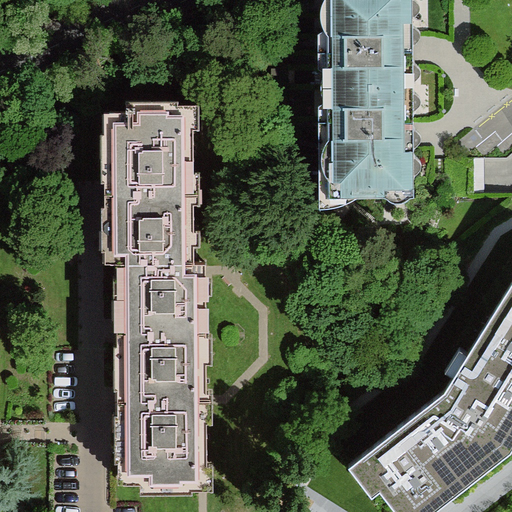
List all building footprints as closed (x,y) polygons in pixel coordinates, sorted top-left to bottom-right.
[(329,34),(329,51),(414,50),(413,0),(325,0),(323,5),(321,15),(323,25),(329,34)] [(329,106),(329,122),(414,122),(414,50),(329,51),(329,68),(324,77),(322,87),(324,97),(329,106)] [(110,194),(195,193),(194,110),(110,111),(110,194)] [(414,122),(329,122),(329,139),(324,149),(322,159),(324,170),(330,178),(330,196),(384,196),(392,201),(404,201),(415,195),(414,122)] [(123,262),(195,261),(195,193),(110,194),(111,262),(123,262)] [(123,262),(124,331),(207,331),(206,261),(195,261),(123,262)] [(511,284),(448,391),(348,470),(370,500),(381,495),(394,511),(437,511),(444,507),(510,454),(511,451),(511,284)] [(124,331),(124,400),(208,398),(207,331),(124,331)] [(208,398),(124,400),(124,481),(208,480),(208,398)]
